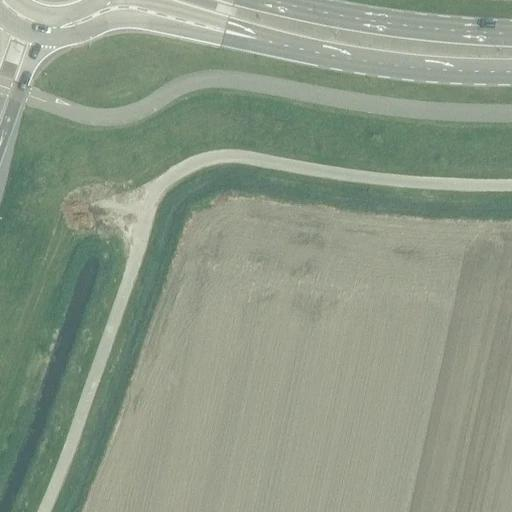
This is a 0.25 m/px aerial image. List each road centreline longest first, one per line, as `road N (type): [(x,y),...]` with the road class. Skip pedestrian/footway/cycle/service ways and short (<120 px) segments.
road 1 (unclassified): [(18,93),(115,117),(194,81),(236,79),(420,110),(511,113)]
road 2 (secondary): [(253,40),(372,63),(511,73)]
road 3 (secondary): [(511,35),(453,33),(266,0)]
road 4 (secondary): [(101,24),(127,19),(253,40)]
road 5 (secondary): [(135,0),(253,40)]
